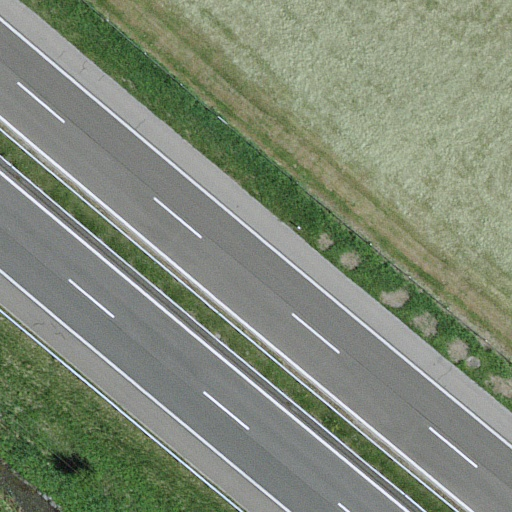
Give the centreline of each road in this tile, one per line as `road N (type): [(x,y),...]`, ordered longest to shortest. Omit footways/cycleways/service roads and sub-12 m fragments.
road 1 (motorway): [(511,495),(0,75)]
road 2 (motorway): [(0,230),(343,511)]
